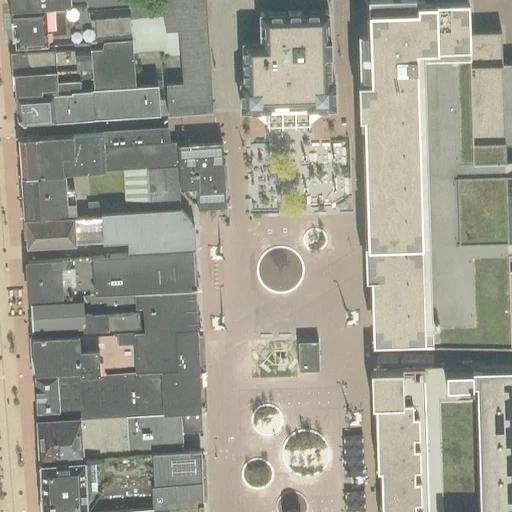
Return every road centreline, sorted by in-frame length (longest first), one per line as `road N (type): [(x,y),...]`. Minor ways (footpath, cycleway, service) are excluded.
road 1 (residential): [(238,240),(240,313),(227,343),(231,511)]
road 2 (residential): [(234,119),(225,18),(244,3),(276,0)]
road 3 (residential): [(238,240),(234,119)]
